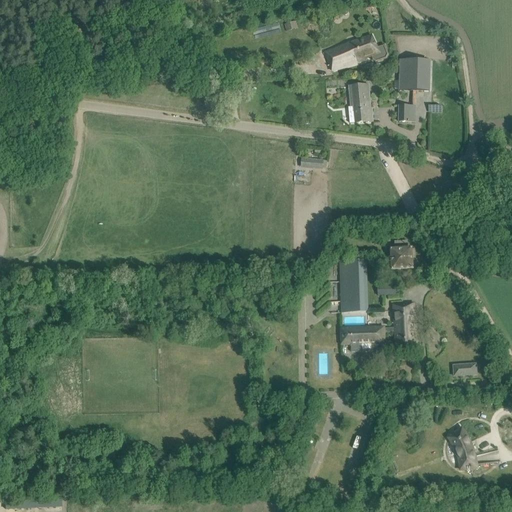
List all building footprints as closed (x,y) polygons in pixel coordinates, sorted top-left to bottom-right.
[(256,36),(281,34),(280,24),(255,26),(256,36)] [(377,48),(372,36),(325,53),(329,66),(330,65),(332,72),(339,70),(340,70),(339,70),(359,64),(359,63),(365,62),(364,59),(371,57),(373,60),(377,62),(386,58),(388,55),(384,46),(377,48)] [(400,91),(410,91),(424,92),(425,61),(401,61),(400,91)] [(365,85),(349,87),(351,108),(348,108),(350,124),(373,122),(372,109),(370,110),(369,85),(366,85),(366,84),(365,84),(365,85)] [(416,123),(416,106),(399,106),(399,122),(416,123)] [(301,166),(323,168),(327,169),(328,162),(302,159),(301,166)] [(395,242),(395,251),(392,251),(393,270),(412,269),(411,250),(408,250),(408,241),(395,242)] [(366,261),(352,261),(340,262),(342,314),(368,313),(368,312),(366,312),(364,262),(366,262),(366,261)] [(414,304),(393,305),(396,351),(419,350),(418,338),(416,339),(414,304)] [(351,353),(371,352),(371,344),(384,343),(384,328),(342,330),(342,345),(351,344),(351,353)] [(476,365),(454,366),(454,377),(477,375),(476,365)] [(462,429),(448,437),(452,444),(456,451),(458,457),(459,462),(460,471),(477,469),(477,463),(476,457),(472,446),(469,440),(462,429)]
